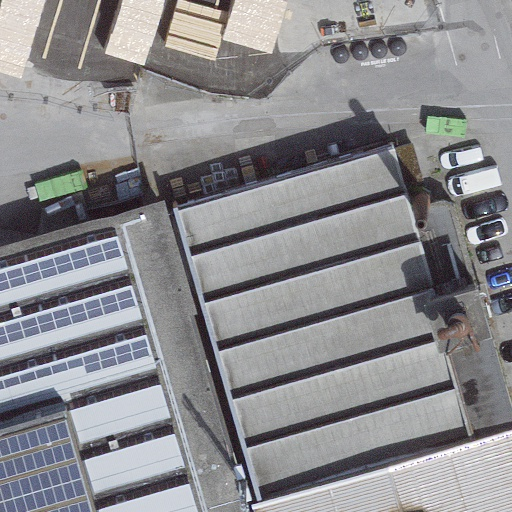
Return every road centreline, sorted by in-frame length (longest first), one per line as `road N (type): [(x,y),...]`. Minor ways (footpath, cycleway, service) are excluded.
road 1 (unknown): [(489,107),(378,97),(238,113),(159,145)]
road 2 (residential): [(511,183),(458,0)]
